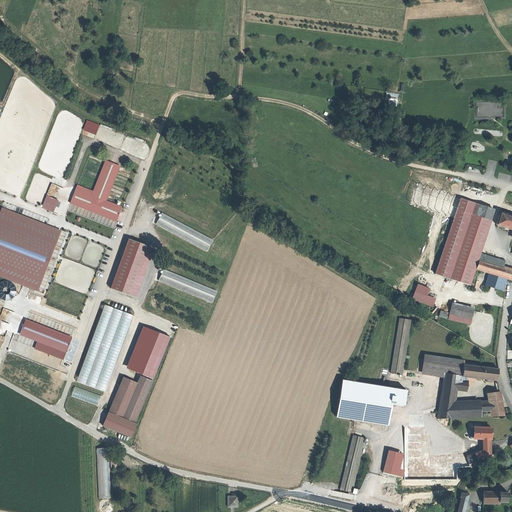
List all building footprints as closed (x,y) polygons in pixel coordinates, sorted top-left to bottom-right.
[(386,93),(385,100),(388,100),(387,107),(396,108),(398,94),(386,93)] [(479,116),(502,117),(502,102),(479,102),(479,116)] [(97,134),(100,123),(86,120),(83,131),(97,134)] [(116,221),(121,207),(105,201),(119,166),(106,161),(92,196),(76,189),(71,203),(116,221)] [(58,200),(46,195),(42,207),(53,212),(58,200)] [(480,205),(460,199),(435,274),(450,279),(471,215),(476,216),(480,205)] [(494,210),(480,205),(476,216),(491,220),(494,210)] [(59,231),(3,210),(0,217),(0,276),(36,291),(59,231)] [(511,215),(501,212),(496,224),(505,227),(511,229),(511,215)] [(162,213),(156,224),(207,251),(213,240),(162,213)] [(476,216),(471,215),(450,279),(469,285),(491,220),(476,216)] [(150,247),(129,239),(111,288),(132,296),(150,247)] [(480,253),(478,259),(502,267),(504,261),(480,253)] [(502,267),(478,259),(475,268),(489,273),(507,278),(511,279),(511,270),(510,270),(502,267)] [(217,291),(163,269),(159,280),(212,302),(217,291)] [(507,278),(489,273),(485,285),(503,291),(507,278)] [(427,295),(429,287),(417,283),(411,299),(432,306),(435,298),(427,295)] [(101,304),(78,382),(107,391),(131,313),(101,304)] [(474,309),(452,304),(450,314),(472,319),(474,309)] [(447,318),(448,311),(440,310),(439,317),(447,318)] [(411,320),(400,318),(391,373),(402,375),(411,320)] [(149,324),(139,320),(122,364),(131,368),(149,324)] [(160,328),(150,324),(133,369),(143,372),(160,328)] [(171,332),(161,328),(144,373),(154,377),(171,332)] [(447,358),(425,355),(422,370),(445,373),(459,375),(461,375),(462,364),(463,361),(447,358)] [(498,369),(464,365),(462,376),(497,381),(498,375),(498,369)] [(459,375),(445,373),(441,394),(437,419),(450,419),(451,418),(453,406),(454,406),(459,375)] [(153,381),(140,376),(137,383),(123,418),(135,423),(153,381)] [(109,412),(123,418),(137,383),(123,377),(109,412)] [(353,379),(351,388),(406,397),(407,389),(353,379)] [(75,386),(72,395),(98,404),(101,395),(75,386)] [(490,402),(492,411),(492,416),(502,416),(499,393),(489,394),(490,402)] [(490,402),(480,403),(480,405),(481,412),(492,411),(490,402)] [(454,406),(453,406),(451,418),(481,417),(481,412),(480,405),(454,406)] [(137,424),(109,412),(103,426),(131,437),(137,424)] [(491,428),(474,427),(474,438),(481,439),(491,439),(491,434),(491,428)] [(364,439),(353,436),(340,491),(351,493),(364,439)] [(491,439),(481,439),(482,450),(486,450),(491,450),(491,439)] [(97,448),(100,498),(112,497),(109,447),(97,448)] [(403,454),(388,450),(382,473),(397,476),(403,454)] [(482,450),(475,453),(478,461),(491,455),(491,450),(486,450),(482,450)] [(478,461),(475,453),(467,458),(469,465),(478,461)] [(500,492),(484,491),(483,504),(499,504),(500,502),(508,502),(508,492),(500,491),(500,492)] [(469,494),(462,492),(461,497),(460,501),(467,503),(469,494)] [(237,507),(238,496),(228,496),(228,507),(237,507)] [(464,511),(467,503),(460,501),(457,511),(464,511)]
